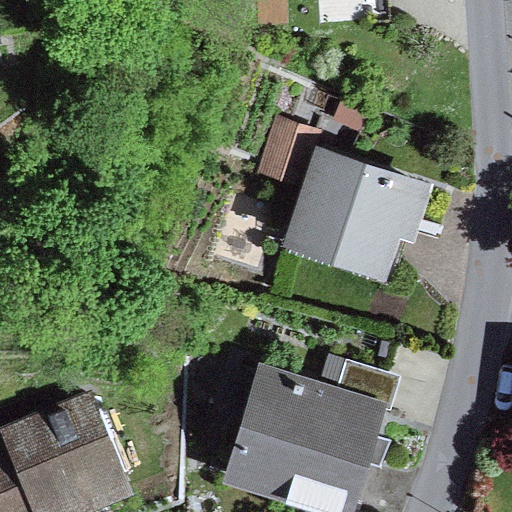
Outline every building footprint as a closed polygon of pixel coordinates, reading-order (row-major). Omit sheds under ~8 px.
[(307,132),(272,119),(252,175),(286,188),(307,132)] [(435,165),(325,123),(288,220),(385,257),(401,214),(414,219),(435,165)] [(339,373),(259,350),(225,463),(355,501),(389,389),(339,373)] [(346,350),(339,373),(389,389),(394,390),(402,367),(346,350)] [(0,511),(51,511),(134,479),(91,374),(0,411),(0,511)]
